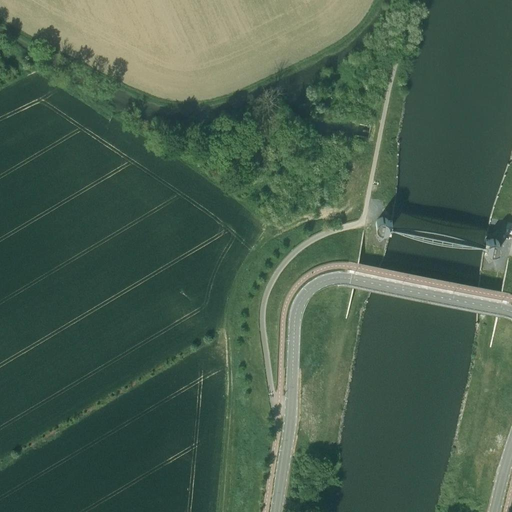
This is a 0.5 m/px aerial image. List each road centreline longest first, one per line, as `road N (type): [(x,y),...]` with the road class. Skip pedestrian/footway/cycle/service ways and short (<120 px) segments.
road 1 (tertiary): [(277,511),(296,305),(322,280),(350,278)]
road 2 (tertiary): [(511,312),(350,278)]
